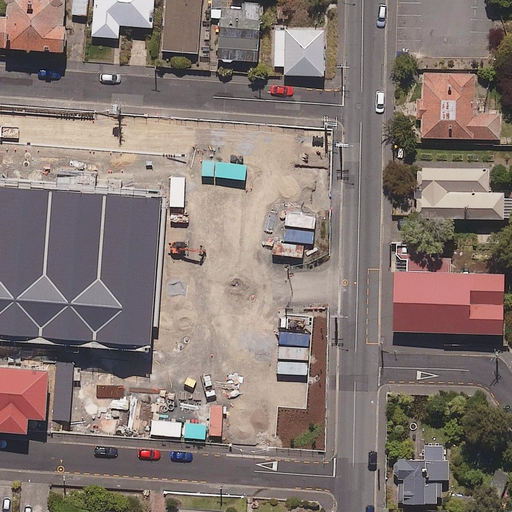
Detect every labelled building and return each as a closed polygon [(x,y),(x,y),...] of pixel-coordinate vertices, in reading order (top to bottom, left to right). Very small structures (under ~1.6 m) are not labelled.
[(63,0),(6,0),(6,18),(0,17),(0,50),(61,54),(63,0)] [(87,0),(72,0),(71,15),(86,17),(87,0)] [(153,0),(93,0),(91,37),(118,39),(118,26),(151,28),(153,0)] [(201,0),(165,0),(162,51),(197,54),(201,0)] [(221,8),(221,0),(211,0),(210,18),(219,19),(217,60),(257,62),(259,5),(241,4),(241,9),(221,8)] [(275,29),(275,67),(283,67),(283,76),(323,77),(324,30),(275,29)] [(474,75),(422,74),(421,139),(499,141),(500,115),(473,115),(474,75)] [(23,128),(1,127),(0,160),(21,161),(23,128)] [(511,145),(494,146),(494,162),(511,161),(511,145)] [(488,170),(416,169),(416,220),(503,221),(503,194),(488,194),(488,170)] [(163,198),(0,185),(0,335),(152,347),(163,198)] [(406,215),(392,215),(392,246),(406,246),(406,215)] [(508,226),(475,226),(475,243),(508,243),(508,226)] [(407,274),(394,273),(393,334),(505,337),(506,276),(451,275),(451,259),(431,258),(431,249),(398,248),(397,258),(401,261),(408,262),(407,274)] [(56,369),(0,365),(0,428),(31,431),(32,417),(52,418),(56,369)] [(441,481),(449,481),(448,461),(442,461),(441,446),(424,447),(425,460),(392,462),(394,507),(442,505),(441,481)] [(508,477),(494,472),(488,494),(502,498),(508,477)]
